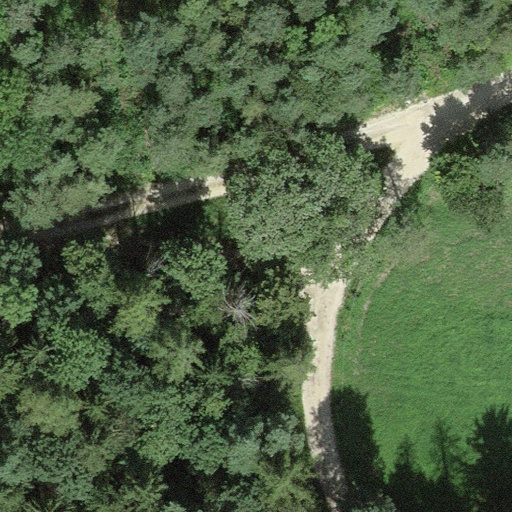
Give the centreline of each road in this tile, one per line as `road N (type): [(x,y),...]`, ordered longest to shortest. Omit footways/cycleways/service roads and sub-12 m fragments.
road 1 (track): [(511,89),(447,122),(344,258),(306,338),(312,409),(339,511)]
road 2 (track): [(447,122),(73,228),(0,239)]
road 3 (track): [(73,228),(236,251),(295,297),(306,338)]
